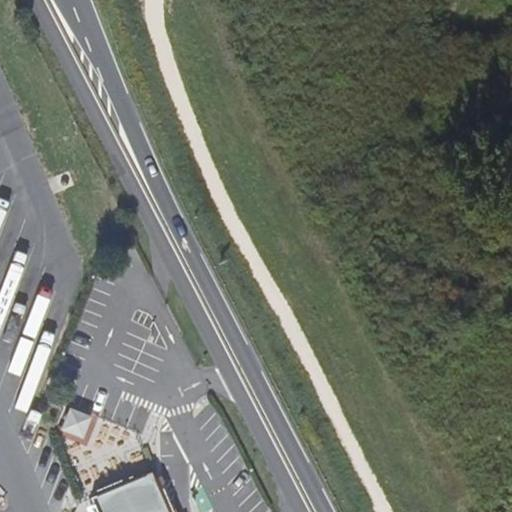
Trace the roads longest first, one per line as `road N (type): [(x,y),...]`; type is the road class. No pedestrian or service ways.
road 1 (tertiary): [(34,0),(300,511)]
road 2 (secondary): [(322,511),(69,0)]
road 3 (track): [(168,0),(411,511)]
